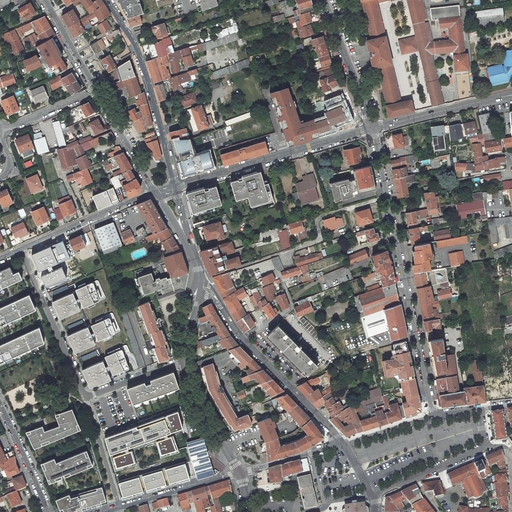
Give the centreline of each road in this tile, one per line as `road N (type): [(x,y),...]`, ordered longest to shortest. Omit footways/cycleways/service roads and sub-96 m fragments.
road 1 (residential): [(480,407),(432,410),(372,127)]
road 2 (unclassified): [(175,186),(372,127)]
road 3 (secondary): [(175,186),(138,53),(108,0)]
road 4 (residential): [(82,399),(24,247)]
road 5 (unclassified): [(372,127),(511,94)]
road 6 (residential): [(155,191),(24,247)]
road 7 (residential): [(341,440),(244,338)]
road 8 (unclassified): [(323,0),(372,127)]
road 9 (residential): [(119,509),(239,474)]
road 10 (secondary): [(239,474),(185,364)]
